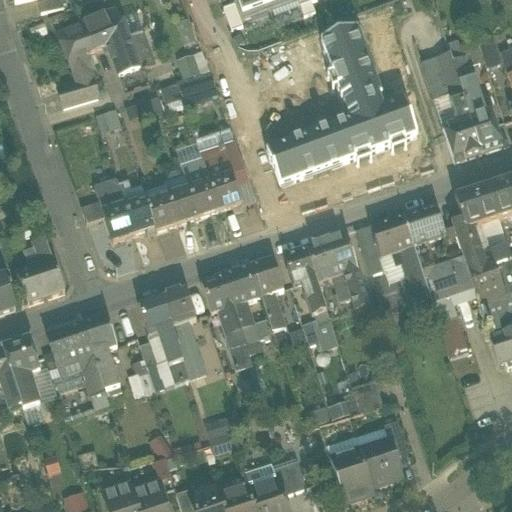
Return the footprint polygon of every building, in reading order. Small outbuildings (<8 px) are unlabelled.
[(38,5),(41,17),(64,12),(62,0),(38,5)] [(178,0),(157,0),(160,8),(179,1),(178,0)] [(241,26),(269,15),(267,8),(242,17),(235,0),(231,0),(234,8),(241,26)] [(235,0),(242,17),(267,8),(263,0),(235,0)] [(263,0),(267,8),(289,0),(263,0)] [(289,0),(267,8),(269,15),(271,14),(298,5),(296,0),(289,0)] [(308,0),(296,0),(298,5),(303,20),(304,21),(315,17),(311,6),(308,0)] [(271,14),(277,30),(303,20),(298,5),(271,14)] [(241,26),(234,8),(223,12),(231,35),(243,30),(241,26)] [(113,12),(83,25),(95,55),(107,50),(113,65),(133,57),(131,50),(129,51),(125,42),(118,23),(113,12)] [(134,16),(118,23),(125,42),(142,35),(134,16)] [(196,45),(187,22),(175,26),(184,50),(196,45)] [(84,60),(95,55),(83,25),(56,36),(75,81),(90,76),(84,60)] [(420,158),(436,153),(424,118),(413,122),(406,102),(387,109),(358,31),(323,45),(352,123),(275,152),(289,189),(414,141),(420,158)] [(131,50),(133,57),(113,65),(118,81),(139,74),(143,72),(154,68),(145,44),(142,35),(125,42),(129,51),(131,50)] [(479,48),(486,73),(500,69),(492,44),(479,48)] [(447,48),(450,59),(461,55),(460,51),(458,45),(447,48)] [(463,54),(468,72),(480,68),(474,47),(460,51),(461,55),(463,54)] [(461,55),(450,59),(458,84),(459,89),(473,85),(468,72),(463,54),(461,55)] [(196,58),(176,63),(182,83),(201,78),(196,58)] [(445,89),(458,84),(450,59),(421,68),(433,105),(449,100),(445,89)] [(139,74),(118,81),(125,101),(150,92),(143,72),(139,74)] [(91,80),(90,76),(75,81),(76,84),(91,80)] [(177,88),(182,103),(214,93),(209,78),(177,87),(177,88)] [(58,94),(63,111),(98,101),(91,80),(76,84),(77,88),(58,94)] [(454,168),(480,159),(469,126),(471,125),(459,89),(458,84),(445,89),(449,100),(451,107),(458,129),(443,134),(454,168)] [(473,85),(459,89),(471,125),(469,126),(480,159),(502,152),(490,118),(489,119),(484,120),(477,99),(473,85)] [(177,88),(177,87),(159,93),(165,110),(183,105),(182,103),(177,88)] [(214,93),(182,103),(183,105),(184,110),(216,100),(214,93)] [(482,97),(477,99),(484,120),(489,119),(482,97)] [(433,105),(443,134),(458,129),(451,107),(449,100),(433,105)] [(158,102),(137,108),(142,123),(163,117),(158,102)] [(95,121),(100,137),(121,130),(116,114),(95,121)] [(197,148),(200,161),(219,155),(218,151),(234,146),(229,133),(195,144),(197,148)] [(231,180),(234,189),(248,184),(234,146),(218,151),(219,155),(230,180),(231,180)] [(176,155),(180,168),(200,161),(197,148),(176,155)] [(209,187),(210,187),(230,180),(219,155),(200,161),(209,187)] [(180,168),(184,179),(189,194),(209,187),(200,161),(180,168)] [(163,173),(166,185),(184,179),(180,168),(163,173)] [(164,190),(168,201),(177,230),(198,223),(189,194),(184,179),(166,185),(163,186),(164,190)] [(231,180),(230,180),(210,187),(219,216),(241,209),(234,189),(231,180)] [(248,184),(234,189),(241,209),(255,204),(248,184)] [(511,184),(487,192),(498,225),(511,220),(511,184)] [(100,206),(103,217),(124,210),(118,190),(116,185),(95,193),(99,206),(100,206)] [(118,190),(124,210),(145,203),(143,197),(142,192),(129,196),(126,187),(118,190)] [(209,187),(189,194),(198,223),(219,216),(210,187),(209,187)] [(164,190),(143,197),(145,203),(147,208),(168,201),(164,190)] [(461,257),(464,266),(480,261),(471,234),(498,225),(487,192),(454,203),(461,224),(451,227),(461,257)] [(168,201),(147,208),(155,232),(156,236),(177,230),(168,201)] [(147,208),(145,203),(124,210),(134,239),(155,232),(147,208)] [(81,212),(87,227),(104,221),(103,217),(100,206),(99,206),(81,212)] [(4,207),(0,208),(0,222),(8,220),(4,207)] [(402,220),(413,253),(425,249),(445,242),(435,209),(402,220)] [(134,239),(124,210),(103,217),(104,221),(112,246),(134,239)] [(391,260),(413,253),(402,220),(370,231),(380,263),(391,260)] [(8,222),(0,224),(0,239),(12,236),(8,222)] [(498,225),(471,234),(480,261),(506,252),(498,225)] [(355,236),(369,280),(384,275),(380,263),(370,231),(355,236)] [(346,239),(305,252),(317,288),(332,283),(343,280),(351,303),(355,316),(369,311),(346,239)] [(16,277),(27,308),(64,296),(44,241),(36,243),(35,240),(29,242),(32,250),(39,269),(27,273),(16,277)] [(431,267),(425,249),(413,253),(420,276),(433,272),(431,267)] [(21,255),(27,273),(39,269),(32,250),(21,255)] [(305,252),(283,259),(293,292),(308,286),(309,290),(302,292),(311,320),(314,319),(326,315),(317,288),(305,252)] [(476,305),(490,347),(511,339),(511,268),(510,262),(506,252),(480,261),(464,266),(464,269),(452,273),(461,299),(473,295),(476,305)] [(409,311),(429,304),(420,276),(413,253),(391,260),(395,272),(401,270),(405,283),(400,285),(409,311)] [(380,263),(384,275),(389,288),(400,285),(405,283),(401,270),(395,272),(391,260),(380,263)] [(273,263),(250,270),(261,302),(268,324),(272,336),(285,332),(274,298),(283,295),(273,263)] [(250,270),(245,272),(256,304),(261,302),(250,270)] [(246,307),(256,304),(245,272),(223,279),(241,334),(254,330),(253,329),(246,307)] [(433,272),(420,276),(429,304),(431,309),(444,305),(435,278),(433,272)] [(452,273),(435,278),(444,305),(450,303),(461,299),(452,273)] [(241,334),(223,279),(200,287),(211,319),(220,316),(227,337),(226,338),(231,351),(227,352),(235,374),(252,369),(249,359),(245,347),(241,334)] [(343,280),(332,283),(339,307),(351,303),(343,280)] [(0,317),(14,312),(4,281),(0,282),(0,317)] [(185,292),(161,300),(183,366),(189,383),(204,378),(187,327),(196,324),(185,292)] [(450,303),(454,312),(476,305),(473,295),(461,299),(450,303)] [(169,371),(183,366),(161,300),(138,308),(148,339),(157,336),(169,371)] [(454,312),(450,303),(444,305),(431,309),(437,326),(456,320),(454,312)] [(326,315),(314,319),(316,325),(318,331),(314,332),(312,326),(302,329),(309,349),(318,346),(320,353),(337,348),(329,324),(326,315)] [(106,318),(82,326),(93,359),(103,389),(117,384),(108,354),(117,351),(106,318)] [(437,326),(448,364),(468,357),(457,320),(456,320),(437,326)] [(241,334),(245,347),(259,343),(263,341),(264,346),(269,344),(267,338),(272,336),(268,324),(253,329),(254,330),(241,334)] [(78,363),(93,359),(82,326),(46,338),(54,361),(57,370),(78,363)] [(165,391),(189,383),(183,366),(169,371),(157,336),(148,339),(150,346),(157,368),(165,391)] [(511,365),(511,339),(490,347),(498,370),(505,368),(511,365)] [(29,343),(3,352),(21,408),(23,414),(39,408),(29,378),(40,375),(29,343)] [(245,347),(249,359),(263,354),(259,343),(245,347)] [(144,363),(147,372),(157,368),(150,346),(139,349),(144,363)] [(9,412),(21,408),(3,352),(0,352),(0,387),(1,387),(7,406),(9,412)] [(86,386),(91,400),(105,395),(103,389),(93,359),(78,363),(86,386)] [(47,372),(53,391),(63,387),(57,370),(54,361),(44,364),(47,372)] [(63,387),(53,391),(55,396),(86,386),(78,363),(57,370),(63,387)] [(138,378),(145,397),(154,394),(147,372),(144,363),(131,367),(135,379),(138,378)] [(157,368),(147,372),(154,394),(154,395),(165,391),(157,368)] [(29,378),(39,408),(57,403),(55,396),(53,391),(47,372),(40,375),(29,378)] [(128,381),(134,400),(145,397),(138,378),(135,379),(128,381)] [(117,384),(103,389),(105,395),(107,400),(121,395),(117,384)] [(352,393),(360,418),(383,411),(376,386),(352,393)] [(107,400),(105,395),(91,400),(95,415),(110,410),(107,400)] [(346,405),(327,411),(331,423),(350,417),(346,405)] [(39,408),(23,414),(28,429),(44,424),(39,408)] [(325,410),(307,416),(311,430),(329,424),(325,410)] [(224,437),(228,436),(237,434),(234,421),(221,424),(224,437)] [(204,429),(208,442),(224,437),(221,424),(204,429)] [(389,445),(396,464),(407,460),(396,426),(384,430),(384,432),(388,445),(389,445)] [(355,442),(359,454),(330,463),(344,508),(374,499),(372,493),(402,483),(396,464),(389,445),(388,445),(384,432),(355,442)] [(224,437),(208,442),(212,457),(232,451),(228,436),(224,437)] [(164,463),(175,459),(160,438),(148,446),(161,463),(164,463)] [(326,451),(330,463),(359,454),(355,442),(326,451)] [(81,475),(102,474),(95,453),(76,459),(81,475)] [(61,476),(56,459),(43,462),(48,480),(61,476)] [(170,483),(164,463),(161,463),(152,466),(159,486),(170,483)] [(297,466),(285,470),(294,497),(306,493),(297,466)] [(248,491),(249,495),(277,486),(273,475),(271,468),(243,477),(248,491)] [(283,501),(294,497),(285,470),(273,475),(277,486),(278,486),(283,501)] [(278,486),(277,486),(249,495),(254,511),(286,511),(283,501),(278,486)] [(165,511),(158,489),(132,498),(136,511),(165,511)] [(106,511),(136,511),(132,498),(130,490),(102,499),(106,511)] [(248,491),(219,500),(223,511),(254,511),(249,495),(248,491)] [(223,511),(219,500),(217,493),(189,502),(192,511),(223,511)] [(175,498),(179,511),(192,511),(189,502),(187,494),(175,498)] [(68,511),(88,511),(84,495),(65,501),(68,511)]
